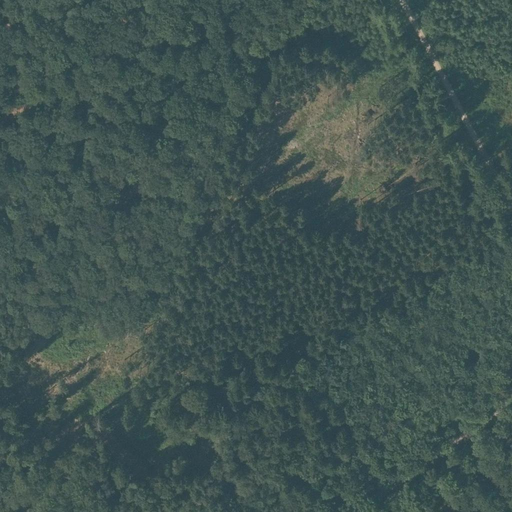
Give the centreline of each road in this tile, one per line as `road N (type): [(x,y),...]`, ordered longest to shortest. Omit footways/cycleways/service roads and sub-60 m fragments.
road 1 (track): [(511,208),(402,0)]
road 2 (track): [(511,373),(487,420),(353,511)]
